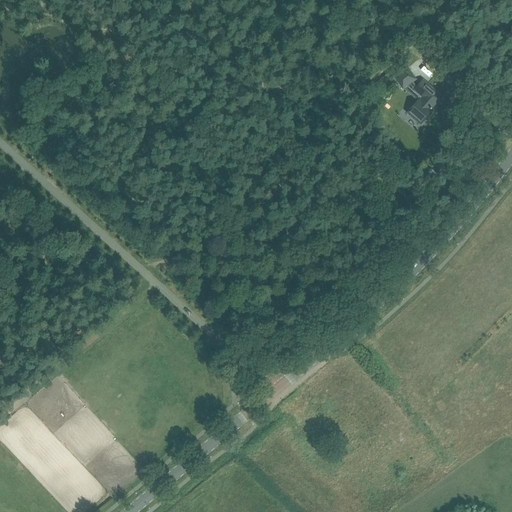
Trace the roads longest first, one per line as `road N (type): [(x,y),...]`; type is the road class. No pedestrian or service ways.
road 1 (unclassified): [(273,390),(0,146)]
road 2 (tertiary): [(273,390),(404,277),(511,147)]
road 3 (track): [(511,132),(356,0)]
road 4 (tertiary): [(127,511),(273,390)]
